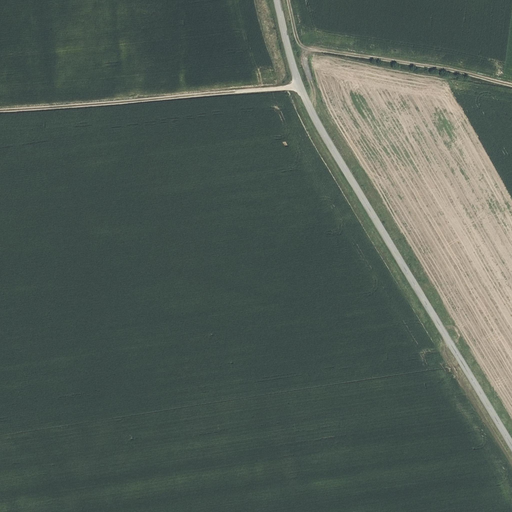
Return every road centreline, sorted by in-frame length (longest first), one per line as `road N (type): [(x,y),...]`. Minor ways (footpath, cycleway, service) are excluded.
road 1 (tertiary): [(511,448),(312,114),(276,0)]
road 2 (track): [(0,109),(299,86)]
road 3 (track): [(511,84),(305,47),(288,0)]
road 4 (track): [(450,343),(444,355),(511,465)]
